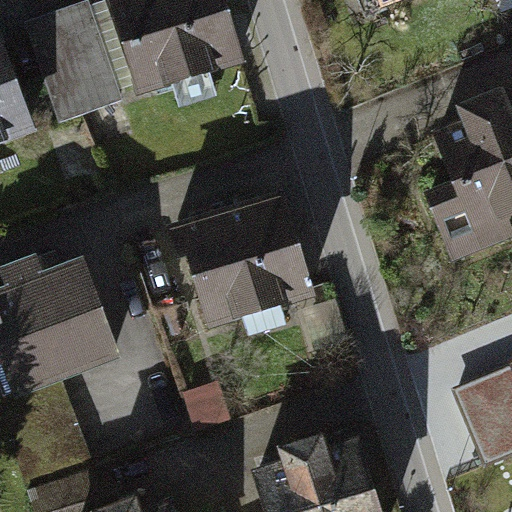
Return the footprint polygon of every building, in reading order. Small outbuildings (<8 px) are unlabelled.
[(88,0),(80,0),(25,18),(59,119),(121,98),(88,0)] [(219,0),(103,0),(134,94),(239,61),(219,0)] [(0,47),(0,142),(30,132),(0,47)] [(457,117),(428,128),(450,181),(422,192),(450,263),(511,238),(504,217),(511,213),(511,94),(505,97),(499,84),(451,103),(457,117)] [(278,196),(168,231),(201,332),(310,297),(278,196)] [(0,286),(0,390),(112,350),(79,258),(0,286)] [(33,474),(92,452),(76,408),(16,431),(33,474)] [(273,449),(244,459),(261,511),(379,511),(351,424),(323,433),(318,420),(269,435),(273,449)] [(82,511),(170,511),(161,487),(133,498),(127,485),(79,504),(82,511)]
